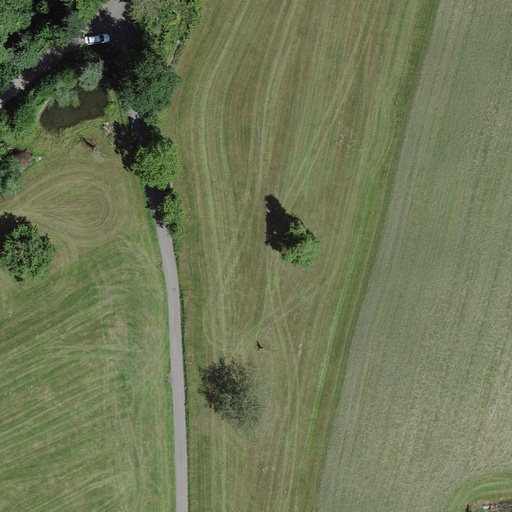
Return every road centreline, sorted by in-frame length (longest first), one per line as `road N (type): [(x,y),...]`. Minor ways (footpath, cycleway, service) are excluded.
road 1 (unclassified): [(180,511),(171,286),(131,47),(131,0)]
road 2 (track): [(0,100),(89,28),(127,9)]
